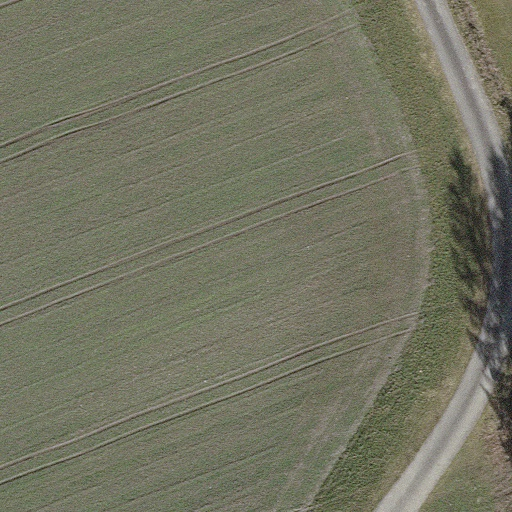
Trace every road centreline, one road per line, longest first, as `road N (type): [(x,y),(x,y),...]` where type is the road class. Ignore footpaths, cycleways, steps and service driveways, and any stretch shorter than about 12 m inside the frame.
road 1 (track): [(511,259),(494,158),(428,0)]
road 2 (track): [(408,511),(484,394),(511,293)]
